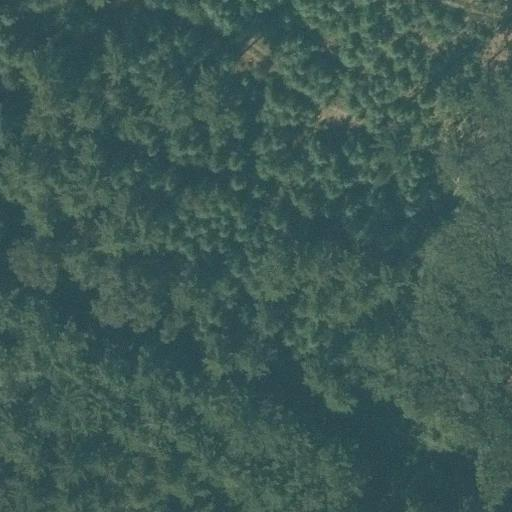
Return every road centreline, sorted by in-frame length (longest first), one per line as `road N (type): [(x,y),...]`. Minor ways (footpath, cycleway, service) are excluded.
road 1 (track): [(0,289),(359,432)]
road 2 (track): [(368,406),(511,61)]
road 3 (track): [(359,432),(511,492)]
